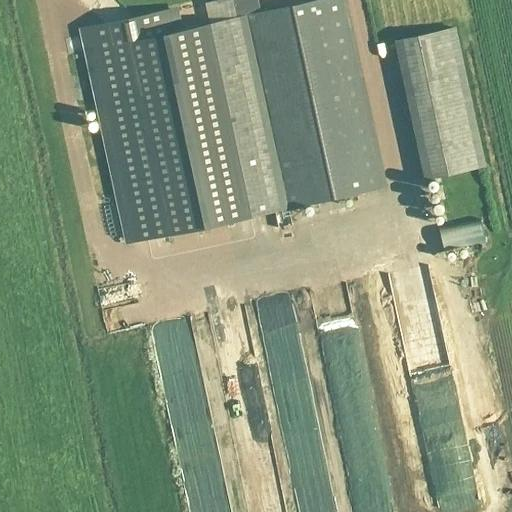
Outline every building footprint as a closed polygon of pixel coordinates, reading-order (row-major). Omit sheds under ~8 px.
[(229,0),(234,20),(176,33),(171,11),(85,30),(131,243),(386,188),(344,0),(324,0),(260,14),(256,0),(216,0),(217,3),(229,0)] [(454,28),(393,41),(423,181),(485,167),(454,28)] [(110,222),(122,220),(117,198),(105,201),(110,222)] [(464,228),(471,249),(489,243),(482,222),(464,228)] [(461,235),(443,246),(450,258),(468,247),(461,235)] [(287,408),(294,444),(326,438),(313,373),(302,375),(308,404),(287,408)] [(492,466),(506,451),(495,441),(481,456),(492,466)] [(286,511),(278,473),(247,479),(254,511),(286,511)]
